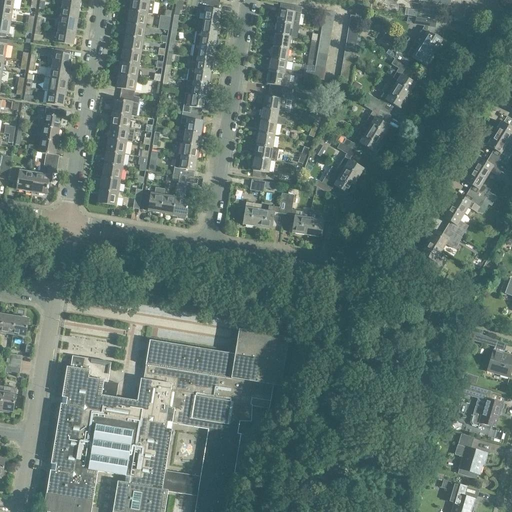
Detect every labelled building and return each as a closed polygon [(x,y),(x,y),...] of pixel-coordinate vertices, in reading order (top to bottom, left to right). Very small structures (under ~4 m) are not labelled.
[(0,0),(0,7),(13,10),(14,0),(0,0)] [(80,0),(63,0),(62,6),(79,9),(80,0)] [(131,0),(130,11),(148,14),(152,14),(154,0),(131,0)] [(221,11),(218,11),(219,5),(197,1),(196,7),(200,8),(200,13),(204,14),(203,21),(219,24),(221,11)] [(278,23),(293,26),(299,27),(302,8),(281,4),(280,11),(281,11),(278,23)] [(178,8),(184,8),(183,17),(195,18),(196,6),(178,5),(178,8)] [(79,9),(62,6),(60,18),(77,21),(79,9)] [(0,20),(11,22),(13,10),(0,7),(0,20)] [(478,26),(481,9),(465,7),(462,24),(478,26)] [(128,24),(146,27),(148,14),(130,11),(128,24)] [(77,21),(60,18),(58,30),(75,33),(77,21)] [(322,24),(333,26),(334,19),(323,18),(322,24)] [(372,21),(366,18),(362,24),(367,28),(372,21)] [(424,39),(420,46),(435,54),(443,42),(428,33),(429,21),(416,18),(415,25),(425,26),(419,36),(424,39)] [(11,22),(0,20),(0,33),(9,35),(11,22)] [(203,21),(201,33),(217,36),(219,24),(203,21)] [(276,36),(291,38),(293,26),(278,23),(276,36)] [(126,37),(144,40),(146,27),(128,24),(126,37)] [(181,25),(180,36),(195,36),(195,25),(181,25)] [(349,28),(348,34),(358,36),(359,30),(349,28)] [(75,33),(58,30),(56,43),(73,46),(75,33)] [(331,38),(332,32),(321,30),(320,36),(331,38)] [(194,45),(215,49),(217,36),(201,33),(196,32),(194,45)] [(274,48),(289,51),(291,38),(276,36),(274,48)] [(124,49),(142,52),(144,40),(126,37),(124,49)] [(427,67),(435,54),(420,46),(409,39),(400,54),(390,47),(386,54),(395,60),(407,67),(412,59),(427,67)] [(193,58),(213,61),(215,49),(194,45),(192,57),(193,57),(193,58)] [(346,46),(345,53),(355,55),(356,48),(346,46)] [(272,60),(287,63),(289,51),(274,48),(272,60)] [(121,62),(140,65),(142,52),(124,49),(121,62)] [(52,67),(69,69),(72,56),(54,54),(52,67)] [(196,63),(195,71),(211,73),(213,61),(193,58),(192,62),(196,63)] [(344,59),(343,65),(353,67),(354,61),(344,59)] [(270,72),(291,76),(292,71),(286,70),(287,63),(272,60),(270,72)] [(402,76),(407,67),(395,60),(391,65),(399,69),(393,79),(398,82),(394,88),(409,97),(417,85),(402,76)] [(326,69),(327,62),(316,61),(315,67),(326,69)] [(119,75),(138,78),(140,65),(121,62),(119,75)] [(343,65),(342,71),(352,73),(353,67),(343,65)] [(50,79),(67,82),(69,69),(52,67),(50,79)] [(195,71),(193,82),(193,83),(209,86),(211,73),(195,71)] [(270,86),(269,91),(292,95),(293,89),(289,88),(291,76),(270,72),(267,85),(270,86)] [(324,81),(325,75),(314,73),(311,72),(306,72),(305,78),(324,81)] [(135,91),(138,78),(119,75),(117,88),(122,89),(121,95),(134,97),(135,91)] [(67,82),(50,79),(48,92),(65,94),(67,82)] [(207,98),(209,86),(193,83),(193,82),(187,81),(186,87),(192,88),(191,95),(207,98)] [(367,101),(368,101),(381,110),(386,101),(401,110),(409,97),(394,88),(389,85),(379,101),(370,96),(367,101)] [(4,90),(3,98),(13,100),(14,92),(4,90)] [(287,101),(291,101),(292,95),(269,91),(268,97),(265,97),(263,109),(279,112),(285,113),(287,101)] [(65,94),(48,92),(46,105),(63,107),(65,94)] [(207,98),(191,95),(185,94),(182,113),(201,116),(202,110),(205,110),(207,98)] [(134,97),(121,95),(120,101),(115,100),(113,113),(131,116),(136,117),(139,98),(134,97)] [(372,124),(368,131),(383,140),(391,127),(376,118),(381,110),(368,101),(364,107),(373,112),(367,121),(372,124)] [(46,108),(43,128),(59,130),(61,118),(65,119),(67,111),(46,108)] [(284,119),(278,118),(279,112),(263,109),(261,122),(277,124),(285,126),(286,122),(284,119)] [(129,129),(131,116),(113,113),(111,126),(129,129)] [(186,125),(185,132),(201,135),(203,122),(200,122),(201,116),(182,113),(180,124),(186,125)] [(511,120),(508,127),(501,123),(501,124),(498,122),(493,131),(496,132),(494,134),(511,144),(511,120)] [(259,134),(275,137),(277,124),(261,122),(259,134)] [(127,141),(129,129),(111,126),(109,138),(127,141)] [(43,128),(41,140),(57,142),(59,130),(43,128)] [(383,140),(368,131),(363,128),(353,144),(346,139),(343,145),(355,152),(360,144),(375,153),(383,140)] [(184,137),(183,144),(183,145),(199,147),(201,135),(185,132),(179,131),(178,136),(184,137)] [(257,146),(273,149),(275,137),(259,134),(257,146)] [(490,157),(505,166),(511,154),(510,153),(511,149),(511,144),(494,134),(493,137),(491,136),(485,145),(487,146),(494,151),(490,157)] [(125,154),(127,141),(109,138),(107,151),(125,154)] [(46,154),(45,160),(58,162),(59,156),(55,155),(57,142),(41,140),(40,147),(29,145),(28,151),(46,154)] [(182,150),(181,157),(197,159),(199,147),(183,145),(183,144),(177,143),(176,149),(182,150)] [(355,152),(343,145),(341,143),(338,149),(347,155),(337,170),(342,173),(357,182),(364,170),(350,161),(355,152)] [(326,149),(320,145),(315,154),(321,157),(326,149)] [(276,162),(278,150),(273,149),(257,146),(254,159),(271,161),(276,162)] [(123,167),(125,154),(107,151),(105,164),(123,167)] [(302,154),(301,154),(298,163),(303,165),(306,156),(302,154)] [(0,165),(0,180),(8,182),(11,166),(12,158),(1,156),(0,160),(0,165)] [(197,159),(181,157),(176,156),(173,175),(180,176),(185,177),(194,178),(195,172),(197,159)] [(498,177),(503,168),(506,170),(508,167),(505,166),(490,157),(486,163),(479,159),(472,170),(486,178),(490,172),(498,177)] [(266,174),(269,174),(271,161),(254,159),(252,171),(253,171),(252,177),(265,180),(266,174)] [(45,160),(44,166),(57,168),(58,162),(45,160)] [(121,180),(123,167),(105,164),(103,177),(121,180)] [(26,194),(31,195),(34,174),(20,172),(21,168),(11,166),(8,182),(18,183),(16,190),(26,192),(26,194)] [(42,176),(34,174),(31,195),(37,196),(37,194),(47,195),(50,173),(57,174),(57,168),(44,166),(42,176)] [(349,196),(357,182),(342,173),(337,170),(327,187),(318,181),(314,186),(329,195),(334,187),(349,196)] [(482,185),(486,178),(472,170),(471,173),(469,172),(464,180),(466,181),(465,182),(472,186),(468,192),(488,205),(491,206),(497,197),(489,192),(490,190),(482,185)] [(119,193),(121,180),(103,177),(101,190),(119,193)] [(198,179),(194,178),(185,177),(184,183),(197,185),(198,179)] [(263,193),(265,183),(251,180),(250,191),(263,193)] [(116,206),(119,193),(101,190),(98,203),(116,206)] [(483,214),(488,205),(468,192),(464,199),(457,195),(457,196),(455,195),(450,202),(452,203),(450,206),(464,215),(468,208),(476,213),(483,214)] [(148,212),(161,214),(164,196),(145,193),(142,211),(148,212)] [(268,212),(260,211),(257,228),(272,231),(275,213),(285,215),(288,195),(282,194),(281,200),(279,209),(269,207),(268,212)] [(307,236),(310,219),(311,214),(293,211),(294,202),(295,196),(288,195),(285,215),(295,217),(292,234),(307,236)] [(141,197),(135,196),(133,209),(139,210),(141,197)] [(164,196),(161,214),(173,216),(176,198),(164,196)] [(176,198),(173,216),(186,218),(189,200),(176,198)] [(257,228),(260,211),(261,206),(253,204),(246,203),(242,226),(257,228)] [(460,222),(464,215),(450,206),(449,209),(447,207),(442,216),(444,217),(443,218),(450,222),(446,229),(461,238),(468,226),(460,222)] [(317,220),(310,219),(307,236),(322,239),(325,221),(331,222),(334,209),(328,208),(327,216),(318,215),(317,220)] [(454,249),(461,238),(446,229),(442,235),(436,231),(435,232),(433,230),(427,240),(430,241),(428,243),(442,251),(446,244),(454,249)] [(446,263),(438,258),(442,251),(428,243),(427,245),(425,244),(420,252),(422,254),(421,254),(428,259),(424,265),(439,274),(446,263)] [(0,332),(12,335),(15,316),(3,313),(0,331),(0,332)] [(15,316),(12,335),(25,337),(28,318),(15,316)] [(67,367),(46,494),(43,511),(164,511),(168,491),(197,495),(194,511),(225,511),(231,496),(241,435),(238,434),(240,422),(251,422),(252,407),(269,409),(273,386),(281,387),(289,338),(239,330),(235,354),(149,341),(139,405),(125,403),(115,401),(118,384),(107,383),(110,363),(72,357),(70,368),(67,367)] [(316,333),(296,330),(291,362),(304,365),(310,352),(314,352),(317,347),(317,344),(318,344),(319,342),(318,340),(315,340),(316,333)] [(497,341),(477,334),(475,342),(495,348),(497,341)] [(511,369),(511,357),(493,352),(487,371),(509,378),(511,369)] [(7,354),(6,361),(21,363),(22,357),(7,354)] [(20,369),(21,363),(6,361),(5,367),(20,369)] [(19,375),(20,369),(5,367),(4,373),(19,375)] [(465,374),(463,382),(476,385),(478,378),(465,374)] [(495,428),(502,405),(489,401),(491,392),(463,384),(461,393),(477,398),(472,416),(471,416),(469,422),(471,427),(478,428),(479,427),(490,430),(491,426),(495,428)] [(4,387),(0,408),(0,412),(12,414),(16,395),(17,389),(4,387)] [(482,463),(485,463),(487,454),(470,450),(473,440),(461,437),(458,447),(455,456),(462,458),(458,473),(475,479),(477,474),(479,474),(482,463)] [(474,497),(464,495),(466,487),(443,480),(441,488),(451,490),(456,492),(452,503),(455,504),(452,511),(473,511),(470,511),(474,497)]
